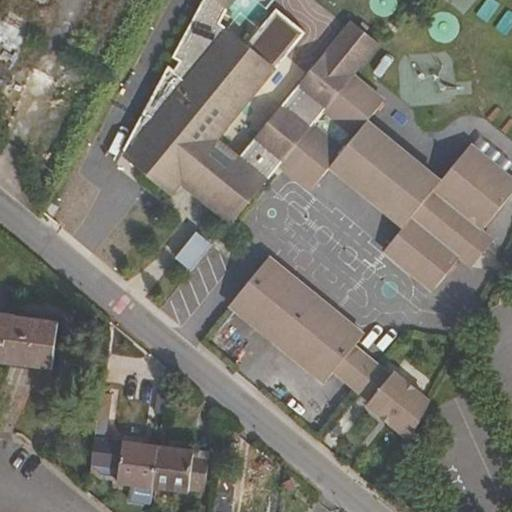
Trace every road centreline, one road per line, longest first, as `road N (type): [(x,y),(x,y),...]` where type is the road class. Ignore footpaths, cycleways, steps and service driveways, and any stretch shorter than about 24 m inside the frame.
road 1 (residential): [(365,511),(0,207)]
road 2 (unknown): [(312,210),(265,217),(175,353)]
